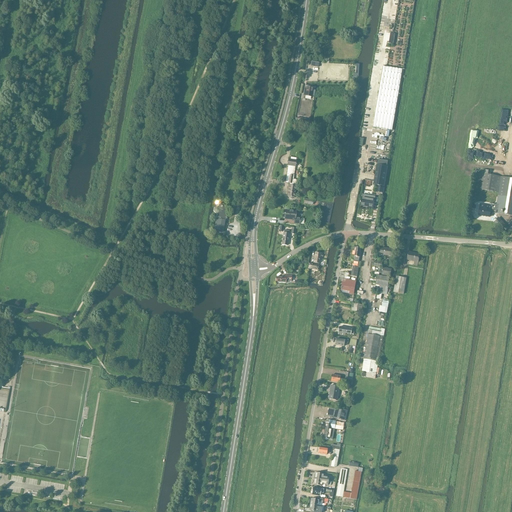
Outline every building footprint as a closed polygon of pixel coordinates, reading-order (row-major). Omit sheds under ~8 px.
[(383,66),(373,125),(373,127),(392,131),(402,69),(383,66)] [(313,96),(314,91),(313,91),(313,90),(310,90),(310,91),(309,91),(308,94),(305,110),(309,111),(311,96),(313,96)] [(245,103),(241,113),(246,115),(250,105),(245,103)] [(289,178),(288,183),(289,183),(288,197),(289,197),(289,198),(290,198),(291,199),(292,199),(292,198),(293,197),(294,197),(295,190),(296,185),(295,180),(292,179),(293,176),(294,174),(292,173),(293,166),(295,167),(296,160),(295,160),(296,158),(291,157),(290,160),(288,159),(287,165),(288,166),(286,178),(289,178)] [(384,186),(387,165),(377,164),(374,184),(384,186)] [(480,187),(480,189),(498,192),(496,205),(496,209),(495,213),(511,215),(511,178),(510,178),(490,175),(482,174),(480,187)] [(373,208),(374,199),(375,197),(362,195),(362,197),(361,202),(360,202),(360,203),(361,203),(360,206),(361,206),(361,205),(367,206),(366,207),(373,208)] [(216,219),(215,226),(214,226),(214,227),(215,227),(214,233),(214,232),(222,233),(224,220),(224,219),(227,218),(227,215),(226,213),(226,211),(225,209),(225,206),(224,204),(222,204),(221,204),(219,205),(218,208),(220,210),(219,213),(217,214),(216,219)] [(479,211),(479,215),(489,217),(490,212),(495,213),(496,209),(496,205),(491,204),(491,206),(480,204),(480,208),(479,211)] [(289,211),(285,211),(285,213),(284,213),(284,216),(285,217),(284,219),(292,220),(294,220),(293,224),(299,224),(300,219),(296,218),(297,216),(296,216),(296,212),(293,211),(292,210),(290,210),(289,211)] [(358,262),(361,248),(360,248),(360,247),(357,247),(357,248),(353,247),(353,251),(355,251),(354,261),(358,262)] [(392,256),(393,250),(381,248),(380,254),(392,256)] [(418,262),(419,254),(408,252),(407,260),(418,262)] [(323,259),(324,254),(315,253),(313,263),(319,264),(320,258),(323,258),(322,259),(323,259)] [(390,277),(391,269),(383,268),(382,275),(390,277)] [(388,287),(389,278),(378,276),(376,285),(388,287)] [(403,294),(406,278),(396,277),(394,292),(403,294)] [(342,283),(341,291),(349,292),(348,294),(353,294),(355,282),(346,281),(346,284),(342,283)] [(388,287),(380,286),(380,287),(375,286),(374,289),(379,290),(379,291),(383,292),(383,294),(387,295),(388,287)] [(380,306),(379,312),(386,313),(387,307),(389,302),(389,300),(383,299),(383,301),(381,306),(380,306)] [(361,312),(362,305),(353,304),(352,311),(361,312)] [(369,330),(364,359),(376,361),(378,361),(379,360),(380,352),(383,337),(384,337),(385,329),(384,329),(381,329),(375,328),(375,331),(369,330)] [(364,359),(362,371),(366,372),(376,374),(376,373),(378,362),(378,361),(376,361),(364,359)] [(337,400),(339,387),(330,385),(330,386),(329,392),(328,399),(337,400)] [(345,420),(347,411),(343,409),(342,411),(335,409),(333,417),(345,420)] [(342,430),(343,423),(340,423),(327,421),(327,423),(326,423),(323,438),(329,439),(331,428),(342,430)] [(336,467),(338,455),(339,450),(335,449),(334,457),(332,457),(331,466),(336,467)] [(336,496),(342,497),(356,500),(361,472),(355,471),(350,493),(343,492),(347,470),(342,469),(340,470),(336,496)] [(315,473),(314,479),(322,480),(325,481),(328,481),(329,477),(326,477),(323,477),(323,474),(315,473)]
